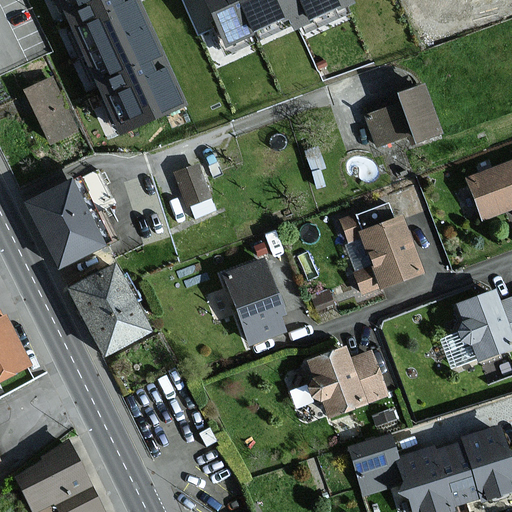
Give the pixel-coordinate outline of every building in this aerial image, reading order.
[(64,0),(122,128),(184,101),(166,61),(138,0),(64,0)] [(208,0),(230,46),(291,18),(295,27),(353,1),(353,0),(208,0)] [(78,129),(53,78),(27,90),(52,142),(78,129)] [(440,133),(423,87),(401,95),(418,141),(440,133)] [(409,134),(398,105),(367,117),(377,145),(409,134)] [(511,164),(471,180),(484,217),(511,206),(511,164)] [(211,197),(198,165),(177,173),(190,205),(211,197)] [(72,181),(29,202),(60,266),(103,245),(72,181)] [(350,241),(364,236),(376,266),(357,273),(365,294),(384,287),(423,272),(402,217),(363,232),(356,214),(341,220),(350,241)] [(266,260),(225,275),(250,344),(285,331),(279,315),(285,312),(266,260)] [(91,280),(73,289),(85,313),(105,353),(149,330),(116,267),(91,280)] [(496,290),(460,304),(465,321),(460,329),(464,339),(472,344),(480,362),(511,349),(511,299),(500,304),(496,290)] [(0,380),(31,365),(8,320),(6,316),(2,318),(0,313),(0,380)] [(346,348),(310,361),(316,378),(309,388),(314,398),(325,401),(330,416),(366,403),(387,395),(371,352),(350,360),(346,348)] [(396,418),(392,410),(374,417),(377,425),(396,418)] [(405,484),(399,493),(411,500),(414,511),(448,511),(469,506),(511,490),(511,449),(508,448),(501,426),(474,435),(419,454),(398,461),(405,484)] [(364,495),(405,484),(398,461),(390,437),(350,448),(364,495)] [(62,511),(103,511),(90,485),(69,443),(45,455),(47,459),(16,475),(35,511),(57,501),(62,511)]
